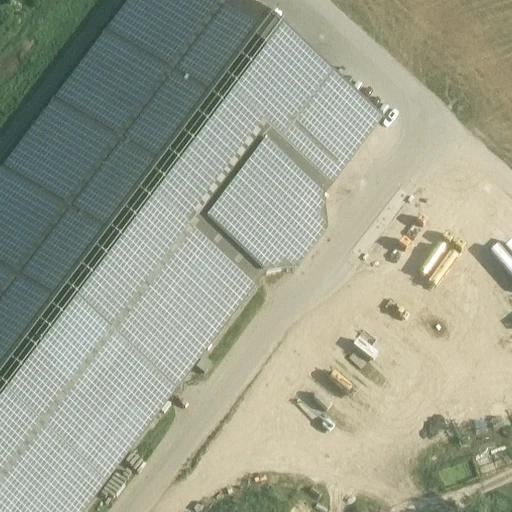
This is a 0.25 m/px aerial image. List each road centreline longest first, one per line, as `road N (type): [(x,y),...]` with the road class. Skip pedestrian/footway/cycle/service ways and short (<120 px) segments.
road 1 (track): [(442,117),(335,289),(248,385),(154,511)]
road 2 (track): [(316,0),(511,181)]
